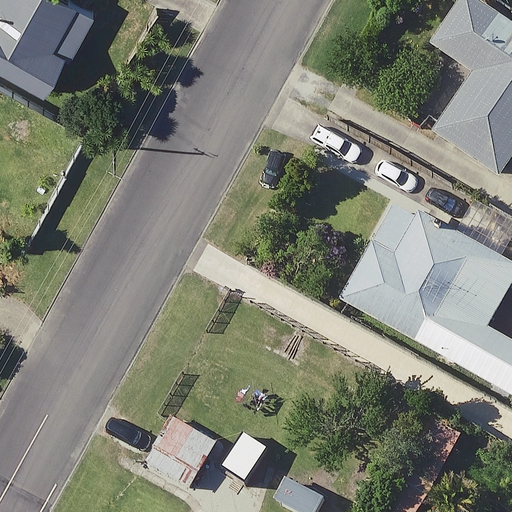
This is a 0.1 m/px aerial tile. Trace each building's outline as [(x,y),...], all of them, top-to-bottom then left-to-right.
[(57,49),(63,54),(88,12),(68,0),(0,0),(0,65),(35,86),(57,49)] [(511,23),(478,0),(462,0),(430,46),(471,75),(431,132),(497,179),(511,158),(511,23)] [(511,282),(511,267),(396,202),(340,302),(511,398),(511,344),(486,330),(511,282)] [(217,442),(173,414),(143,461),(187,489),(217,442)] [(415,511),(458,443),(431,426),(378,511),(415,511)]
